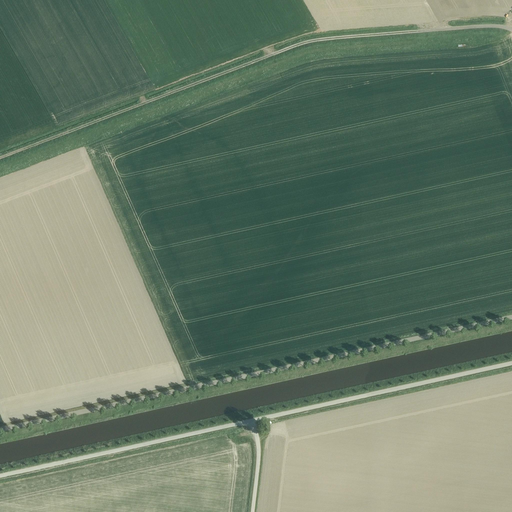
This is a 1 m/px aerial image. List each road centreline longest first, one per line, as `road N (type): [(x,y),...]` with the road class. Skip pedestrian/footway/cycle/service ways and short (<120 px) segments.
road 1 (track): [(0,157),(304,42),(511,29)]
road 2 (track): [(511,317),(0,429)]
road 3 (unclassified): [(253,420),(511,363)]
road 4 (unclassified): [(0,476),(253,420)]
